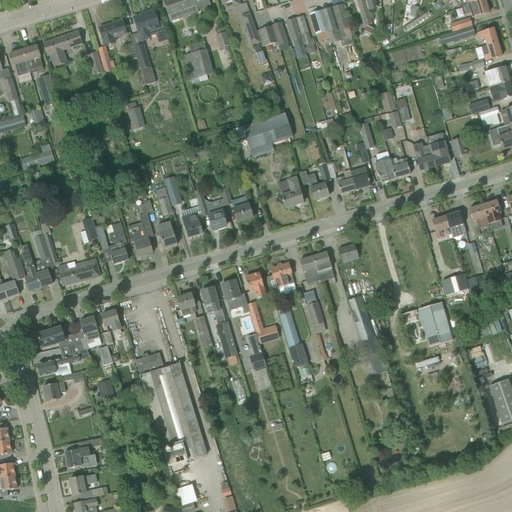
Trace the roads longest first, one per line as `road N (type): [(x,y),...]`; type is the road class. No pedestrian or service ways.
road 1 (unclassified): [(0,336),(50,304),(511,167)]
road 2 (unknown): [(156,273),(211,453),(212,511)]
road 3 (tertiary): [(54,509),(25,395),(0,349)]
